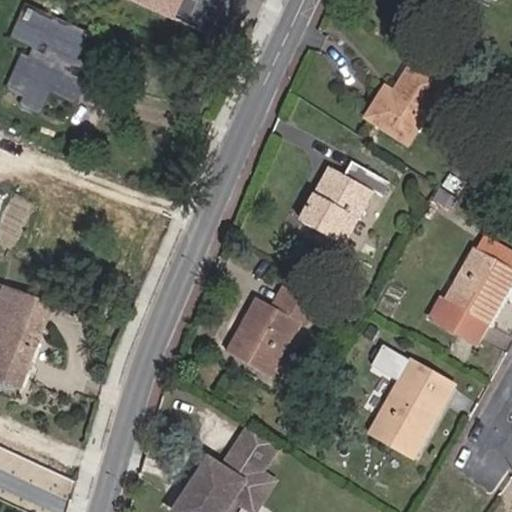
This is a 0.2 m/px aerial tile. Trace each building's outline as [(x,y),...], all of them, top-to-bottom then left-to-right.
[(120,0),(171,24),(181,0),(120,0)] [(3,92),(22,100),(17,109),(35,117),(46,94),(70,105),(83,78),(57,66),(62,56),(67,58),(77,36),(24,12),(12,39),(30,48),(33,41),(44,47),(39,57),(28,52),(23,62),(18,59),(3,92)] [(57,66),(83,78),(88,67),(67,58),(62,56),(57,66)] [(396,97),(392,94),(385,90),(369,118),(409,142),(447,79),(413,59),(396,89),(400,91),(396,97)] [(396,89),(392,94),(396,97),(400,91),(396,89)] [(398,182),(361,162),(353,178),(338,171),(306,227),(346,248),(376,195),(387,201),(398,182)] [(462,199),(445,188),(439,198),(455,209),(462,199)] [(511,249),(489,237),(481,252),(511,268),(511,249)] [(511,292),(511,268),(481,252),(444,320),(463,331),(471,316),(492,328),(511,292)] [(0,342),(5,345),(0,358),(0,377),(19,385),(23,387),(56,309),(9,289),(4,302),(0,312),(0,342)] [(276,386),(306,330),(317,335),(327,316),(288,295),(278,314),(265,306),(250,333),(234,363),(276,386)] [(121,319),(129,322),(131,315),(124,312),(121,319)] [(485,342),(492,328),(471,316),(463,331),(485,342)] [(107,332),(122,337),(126,326),(111,321),(107,332)] [(453,394),(416,372),(377,441),(417,464),(448,410),(445,408),(453,394)] [(19,385),(0,377),(0,394),(13,401),(19,385)] [(288,452),(262,436),(237,476),(223,467),(195,511),(244,511),(249,505),(260,511),(265,511),(282,486),(270,479),(288,452)]
